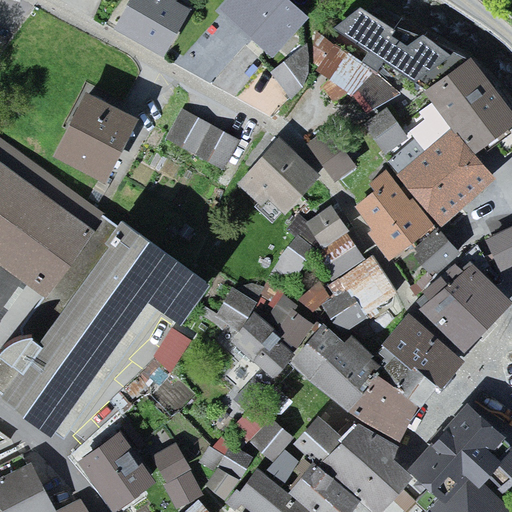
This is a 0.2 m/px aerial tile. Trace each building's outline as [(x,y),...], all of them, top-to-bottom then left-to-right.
[(169,51),(197,3),(192,0),(132,0),(119,23),(169,51)] [(304,18),(284,0),(230,0),(223,8),(272,53),(304,18)] [(511,125),(511,112),(470,58),(447,45),(359,6),(343,38),(420,83),(456,128),(475,151),(511,125)] [(306,38),(271,72),(294,95),(308,86),(356,97),(387,153),(408,136),(387,105),(406,93),(380,70),(306,38)] [(104,176),(118,147),(133,115),(87,92),(57,154),(104,176)] [(239,136),(184,109),(169,139),(224,166),(239,136)] [(331,128),(312,144),(341,178),(360,163),(331,128)] [(440,227),(498,179),(475,151),(456,128),(426,153),(414,140),(393,157),(395,164),(355,196),(399,248),(411,237),(436,267),(458,248),(440,227)] [(321,175),(280,133),(236,184),(282,218),(321,175)] [(0,265),(46,299),(107,216),(0,138),(0,265)] [(336,203),(305,221),(322,246),(317,250),(300,233),(270,273),(288,291),(315,257),(333,279),(367,255),(336,203)] [(0,354),(0,394),(63,441),(156,310),(180,326),(210,286),(107,216),(46,299),(62,310),(39,344),(30,338),(18,341),(8,346),(0,354)] [(511,221),(486,236),(499,266),(511,260),(511,221)] [(511,301),(511,294),(472,254),(423,302),(466,346),(511,301)] [(333,283),(325,302),(344,329),(400,297),(374,257),(333,283)] [(269,284),(235,286),(218,313),(240,328),(236,335),(275,376),(295,354),(286,343),(298,348),(296,360),(351,409),(403,439),(421,400),(380,370),(375,350),(357,331),(348,335),(325,322),(318,327),(297,313),(299,304),(269,284)] [(410,309),(382,339),(442,386),(463,357),(410,309)] [(175,326),(155,357),(176,370),(196,339),(175,326)] [(270,459),(258,464),(235,496),(254,511),(349,511),(361,497),(397,459),(399,443),(354,419),(319,395),(294,435),(271,415),(252,442),(270,459)] [(394,511),(511,511),(511,503),(493,484),(511,460),(511,437),(469,397),(411,466),(428,480),(394,511)] [(79,464),(113,511),(156,480),(123,433),(79,464)] [(180,437),(152,451),(180,506),(208,492),(180,437)] [(252,456),(232,440),(208,480),(229,495),(252,456)] [(0,480),(0,504),(3,511),(50,511),(52,511),(31,466),(0,480)] [(52,511),(50,511),(95,511),(86,494),(52,511)] [(214,511),(204,499),(187,511),(214,511)]
